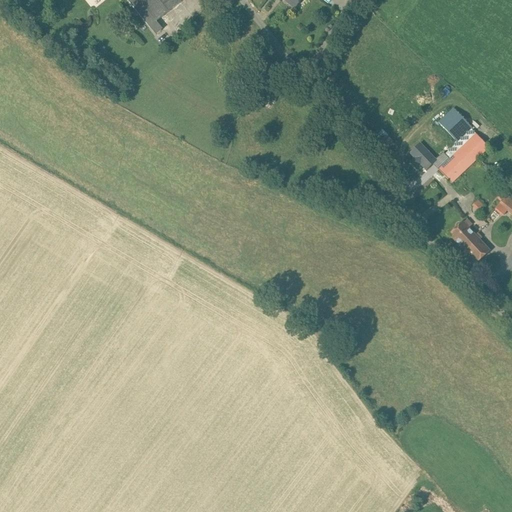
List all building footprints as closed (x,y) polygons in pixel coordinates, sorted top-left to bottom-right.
[(127,0),(156,35),(163,29),(157,22),(183,0),(127,0)] [(282,0),(295,10),(302,0),(282,0)] [(228,17),(220,27),(226,32),(234,23),(228,17)] [(275,104),(279,91),(267,88),(263,100),(275,104)] [(439,122),(458,143),(471,130),(472,129),(453,109),(439,122)] [(476,135),(464,146),(439,170),(453,184),(478,159),(490,148),(476,134),(476,135)] [(426,171),(433,165),(435,162),(441,168),(442,167),(450,160),(445,155),(443,153),(436,160),(420,143),(409,154),(414,159),(410,162),(417,170),(421,166),(426,171)] [(511,189),(500,204),(511,214),(511,189)] [(478,212),(484,206),(477,200),(472,206),(478,212)] [(467,219),(463,223),(450,236),(463,251),(469,246),(467,244),(478,234),(477,233),(475,235),(468,228),(472,225),(467,219)] [(467,244),(469,246),(463,251),(476,265),(490,252),(479,240),(482,238),(478,234),(467,244)]
